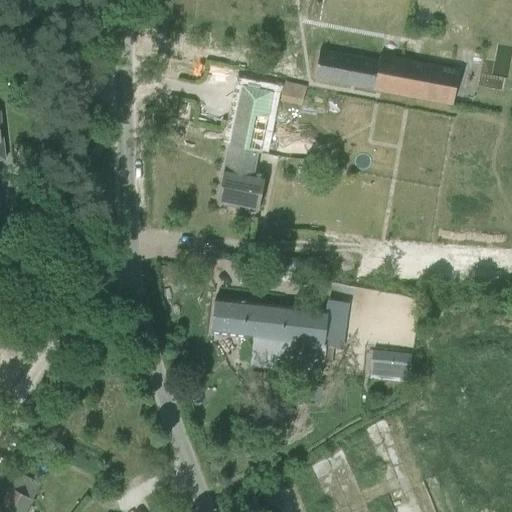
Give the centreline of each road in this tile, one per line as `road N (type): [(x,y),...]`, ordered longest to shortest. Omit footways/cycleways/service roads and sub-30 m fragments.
road 1 (unclassified): [(224,511),(168,369),(135,249),(120,155),(116,0)]
road 2 (unknown): [(135,249),(338,243),(450,257)]
